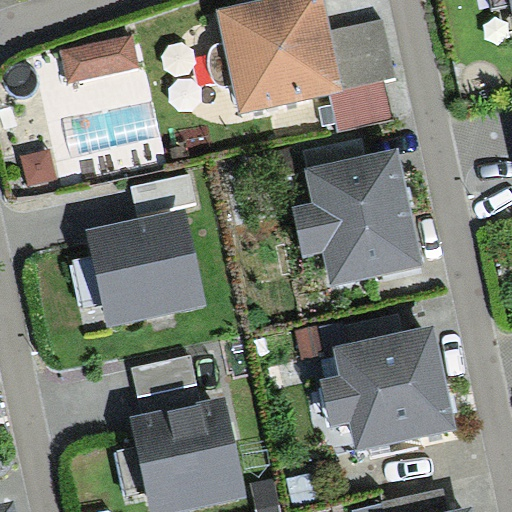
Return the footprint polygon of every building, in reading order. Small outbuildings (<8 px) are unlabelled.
[(330,32),(321,0),(261,0),(221,9),(240,115),(329,90),(342,88),(330,32)] [(511,0),(490,0),(493,13),(511,9),(511,12),(511,0)] [(330,32),(342,88),(381,79),(393,76),(382,21),(330,32)] [(135,40),(64,51),(69,82),(140,70),(135,40)] [(342,88),(329,90),(337,129),(389,118),(381,79),(342,88)] [(301,152),(304,167),(364,155),(362,139),(301,152)] [(422,266),(399,148),(364,155),(304,167),(311,200),(289,204),(300,258),(327,252),(333,284),(422,266)] [(190,176),(132,190),(139,217),(184,207),(196,204),(190,176)] [(205,303),(184,207),(139,217),(90,228),(111,324),(205,303)] [(330,327),(334,346),(399,334),(395,314),(330,327)] [(451,409),(435,326),(399,334),(334,346),(340,375),(322,379),(330,426),(354,421),(359,447),(454,429),(451,409)] [(189,357),(133,370),(140,397),(195,384),(189,357)] [(188,511),(246,500),(225,396),(132,415),(152,511),(188,511)] [(472,511),(473,511),(465,511),(445,511),(442,495),(354,511),(472,511)]
